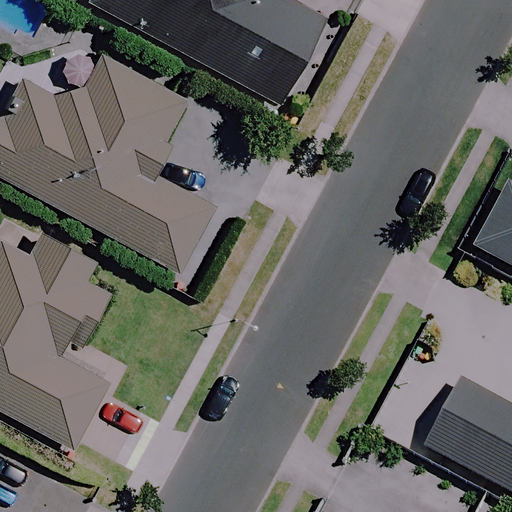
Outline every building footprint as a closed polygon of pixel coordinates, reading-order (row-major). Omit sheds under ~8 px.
[(60,0),(56,8),(255,121),(305,34),(245,0),(60,0)] [(0,211),(152,297),(193,224),(128,187),(170,113),(78,61),(46,117),(0,91),(0,211)] [(511,193),(499,186),(464,252),(511,276),(511,193)] [(0,443),(40,463),(73,397),(35,378),(84,280),(9,243),(0,261),(0,443)] [(511,415),(452,382),(415,449),(511,502),(511,415)] [(0,511),(15,511),(27,489),(0,475),(0,511)]
